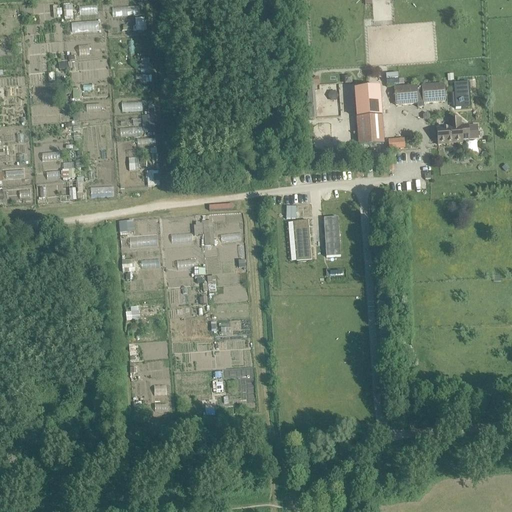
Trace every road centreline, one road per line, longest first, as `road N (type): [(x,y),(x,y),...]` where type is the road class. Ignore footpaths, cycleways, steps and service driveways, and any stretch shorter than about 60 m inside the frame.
road 1 (residential): [(5,230),(356,183),(363,190),(376,416),(392,437)]
road 2 (residential): [(392,437),(297,502),(297,511)]
road 3 (residential): [(511,427),(392,437)]
